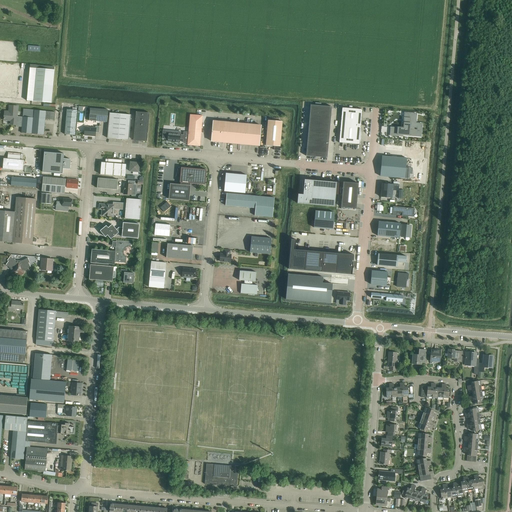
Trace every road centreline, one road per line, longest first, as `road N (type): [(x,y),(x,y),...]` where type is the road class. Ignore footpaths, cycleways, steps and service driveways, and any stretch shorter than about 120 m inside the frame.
road 1 (residential): [(361,511),(75,489)]
road 2 (residential): [(75,489),(83,479),(99,300)]
road 3 (residential): [(457,462),(455,381),(376,380)]
road 4 (unclassified): [(215,158),(372,172)]
road 5 (unclassified): [(358,324),(204,312)]
road 6 (unclassified): [(215,158),(204,312)]
road 7 (unclassified): [(372,172),(358,324)]
road 8 (unclassified): [(77,298),(90,147)]
road 9 (residential): [(365,511),(376,380)]
road 10 (unclassified): [(380,326),(511,337)]
road 11 (unclassified): [(90,147),(215,158)]
